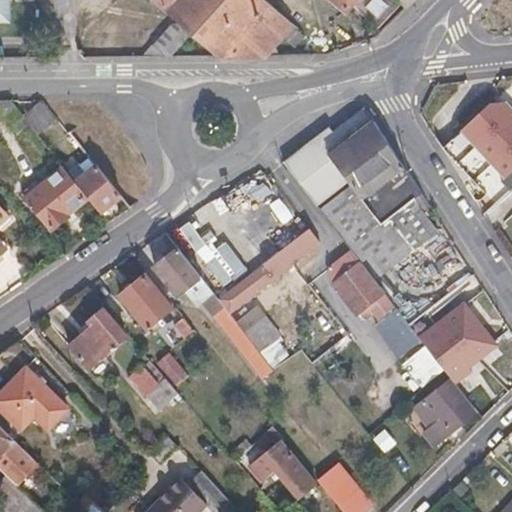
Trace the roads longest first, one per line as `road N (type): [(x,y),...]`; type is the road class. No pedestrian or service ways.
road 1 (residential): [(396,74),(391,105),(511,304)]
road 2 (residential): [(201,168),(158,214),(0,324)]
road 3 (residential): [(0,79),(124,83),(177,116)]
road 4 (residential): [(402,50),(241,100)]
road 5 (residential): [(255,131),(299,106),(396,74)]
road 6 (residential): [(414,511),(511,416)]
